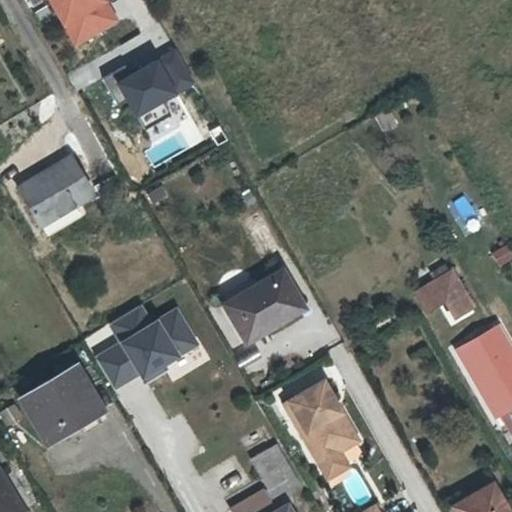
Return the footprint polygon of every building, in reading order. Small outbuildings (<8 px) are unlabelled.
[(110,0),(49,0),(77,47),(123,22),(110,0)] [(178,45),(119,78),(147,129),(173,115),(165,101),(199,82),(178,45)] [(75,151),(17,185),(43,228),(101,194),(75,151)] [(302,307),(283,273),(223,306),(245,345),(277,326),(274,322),(302,307)] [(416,293),(427,310),(444,301),(454,317),(472,307),(452,273),(416,293)] [(117,341),(95,353),(116,389),(142,374),(144,379),(203,344),(180,305),(155,320),(144,302),(107,324),(117,341)] [(511,366),(490,329),(449,353),(488,420),(493,417),(502,432),(511,426),(511,381),(505,369),(511,366)] [(108,408),(81,361),(19,397),(47,444),(108,408)] [(330,399),(317,377),(278,401),(288,416),(292,413),(301,428),(297,431),(311,454),(322,470),(342,458),(335,447),(331,441),(350,430),(335,407),(331,410),(326,401),(330,399)] [(335,407),(330,399),(326,401),(331,410),(335,407)] [(292,413),(288,416),(297,431),(301,428),(292,413)] [(350,430),(331,441),(335,447),(353,436),(350,430)] [(231,510),(232,511),(277,511),(288,506),(295,501),(289,490),(299,484),(291,470),(283,474),(268,449),(251,459),(268,488),(231,510)] [(511,483),(511,455),(499,461),(511,483)] [(342,458),(322,470),(324,474),(344,462),(342,458)] [(0,511),(22,511),(0,472),(0,511)] [(510,511),(494,484),(454,507),(457,511),(510,511)]
